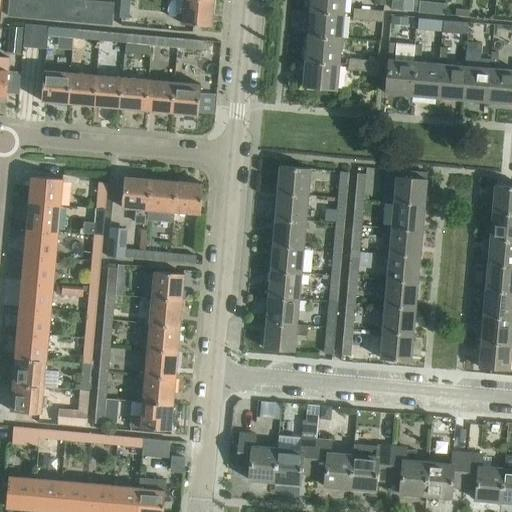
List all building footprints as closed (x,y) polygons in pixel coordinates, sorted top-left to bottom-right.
[(8,0),(7,16),(19,17),(20,0),(8,0)] [(20,0),(19,17),(29,18),(30,18),(31,0),(20,0)] [(31,0),(30,18),(40,19),(42,0),(31,0)] [(42,0),(40,19),(49,20),(51,20),(52,0),(42,0)] [(52,0),(51,20),(52,20),(62,21),(63,0),(52,0)] [(63,0),(62,21),(72,22),(74,0),(63,0)] [(74,0),(72,22),(73,22),(76,22),(79,22),(83,23),(85,1),(79,0),(78,0),(74,0)] [(121,0),(120,18),(129,19),(130,0),(121,0)] [(211,26),(213,0),(183,0),(181,24),(211,26)] [(310,0),(309,10),(343,13),(344,0),(310,0)] [(414,0),(393,0),(392,10),(418,13),(419,2),(415,2),(414,0)] [(85,1),(83,23),(94,24),(96,2),(95,1),(85,1)] [(420,1),(419,12),(426,13),(427,2),(420,1)] [(96,2),(94,24),(102,24),(112,25),(114,3),(105,2),(96,2)] [(352,20),(368,21),(368,11),(383,12),(383,17),(384,11),(353,8),(352,20)] [(309,10),(307,35),(341,39),(343,13),(309,10)] [(368,11),(368,21),(383,22),(383,17),(383,12),(368,11)] [(392,16),(392,24),(408,26),(409,18),(392,16)] [(418,18),(417,30),(442,32),(443,20),(418,18)] [(450,22),(449,35),(466,37),(467,24),(450,22)] [(47,49),(48,36),(49,27),(49,26),(25,24),(23,47),(47,49)] [(9,27),(8,41),(7,52),(22,53),(22,49),(24,28),(9,27)] [(49,27),(48,36),(73,38),(74,29),(49,27)] [(74,29),(73,38),(100,41),(101,31),(74,29)] [(101,31),(100,41),(126,43),(127,34),(101,31)] [(127,34),(126,43),(152,45),(152,36),(127,34)] [(307,35),(305,61),(339,63),(341,39),(307,35)] [(152,36),(152,45),(178,47),(179,38),(152,36)] [(179,38),(178,47),(203,50),(204,41),(179,38)] [(390,43),(385,93),(412,96),(415,61),(413,61),(414,46),(414,45),(390,43)] [(415,61),(412,96),(438,98),(441,64),(438,63),(421,61),(422,46),(414,45),(414,46),(413,61),(415,61)] [(441,64),(438,98),(463,100),(466,66),(464,66),(464,65),(446,63),(447,48),(440,47),(439,63),(438,63),(441,64)] [(466,66),(463,100),(488,102),(492,68),(490,68),(490,52),(480,51),(466,50),(464,65),(464,66),(466,66)] [(492,68),(488,102),(511,104),(511,69),(497,68),(498,52),(490,52),(490,68),(492,68)] [(0,95),(6,96),(9,58),(0,56),(0,95)] [(348,70),(363,71),(364,60),(349,59),(348,70)] [(364,60),(363,71),(378,72),(379,61),(364,60)] [(337,89),(339,63),(305,61),(303,86),(337,89)] [(42,101),(68,103),(71,73),(44,71),(42,101)] [(71,73),(68,103),(94,105),(97,76),(71,73)] [(97,76),(94,105),(120,108),(123,78),(97,76)] [(123,78),(120,108),(146,110),(148,80),(123,78)] [(148,80),(146,110),(172,112),(174,83),(148,80)] [(174,83),(172,112),(198,115),(201,85),(174,83)] [(199,106),(198,113),(216,115),(218,96),(218,94),(200,93),(200,94),(199,106)] [(280,166),(277,193),(308,196),(310,169),(280,166)] [(341,172),(338,199),(347,199),(349,172),(341,172)] [(357,173),(355,200),(363,201),(366,174),(357,173)] [(32,176),(29,203),(60,205),(62,179),(32,176)] [(396,176),(394,203),(424,206),(426,179),(396,176)] [(124,177),(122,208),(137,209),(136,223),(147,224),(148,210),(151,179),(124,177)] [(151,179),(148,210),(174,213),(177,182),(151,179)] [(99,182),(97,209),(105,209),(108,183),(99,182)] [(177,182),(174,213),(200,215),(203,184),(177,182)] [(511,186),(495,185),(493,212),(511,213),(511,186)] [(277,193),(275,219),(306,222),(308,196),(277,193)] [(338,199),(336,224),(345,225),(347,199),(338,199)] [(355,200),(353,225),(361,226),(363,201),(355,200)] [(29,203),(27,229),(57,231),(60,205),(29,203)] [(394,203),(391,229),(421,232),(424,206),(394,203)] [(95,215),(93,235),(103,235),(105,209),(97,209),(97,210),(95,215)] [(511,239),(511,213),(493,212),(490,238),(511,239)] [(275,219),(273,245),(303,247),(306,222),(275,219)] [(336,224),(334,250),(342,251),(345,225),(336,224)] [(353,225),(350,251),(359,252),(361,226),(353,225)] [(117,258),(144,260),(145,251),(140,251),(127,250),(128,229),(111,227),(108,257),(117,258)] [(27,229),(25,253),(55,257),(57,231),(27,229)] [(391,229),(389,255),(419,257),(421,232),(391,229)] [(93,235),(91,259),(101,260),(103,235),(93,235)] [(511,239),(490,238),(488,264),(511,265),(511,239)] [(273,245),(271,271),(301,274),(303,247),(273,245)] [(334,250),(331,276),(340,277),(342,251),(334,250)] [(145,251),(144,260),(170,263),(171,254),(145,251)] [(350,251),(348,278),(357,279),(357,278),(369,279),(370,272),(357,271),(358,261),(381,263),(382,254),(359,252),(350,251)] [(25,253),(22,282),(52,284),(55,257),(25,253)] [(171,254),(170,263),(196,265),(197,256),(171,254)] [(389,255),(387,281),(417,284),(419,257),(389,255)] [(91,259),(89,286),(98,287),(101,260),(91,259)] [(511,265),(488,264),(486,288),(511,291),(511,265)] [(108,267),(106,294),(114,295),(117,268),(108,267)] [(153,271),(151,298),(182,301),(184,274),(153,271)] [(271,271),(268,297),(299,300),(301,274),(271,271)] [(331,276),(329,302),(338,303),(340,277),(331,276)] [(348,278),(346,303),(354,305),(357,279),(348,278)] [(387,281),(385,306),(415,308),(417,284),(387,281)] [(22,282),(20,307),(50,308),(52,284),(22,282)] [(88,292),(87,312),(96,313),(98,287),(89,286),(83,286),(83,288),(57,285),(56,294),(62,294),(62,295),(83,297),(83,292),(88,292)] [(511,291),(486,288),(483,316),(511,318),(511,291)] [(106,294),(103,320),(112,321),(114,295),(106,294)] [(268,297),(266,323),(307,326),(307,325),(297,324),(299,300),(268,297)] [(151,298),(149,324),(179,327),(182,301),(151,298)] [(329,302),(327,328),(335,328),(338,303),(329,302)] [(346,303),(343,329),(352,329),(354,305),(346,303)] [(385,306),(382,333),(412,335),(415,308),(385,306)] [(20,307),(18,331),(48,333),(50,308),(20,307)] [(87,312),(84,337),(94,337),(96,313),(87,312)] [(511,318),(483,316),(481,342),(511,345),(511,335),(511,318)] [(103,320),(101,346),(110,347),(112,321),(103,320)] [(266,323),(264,348),(294,351),(296,335),(307,336),(307,326),(266,323)] [(149,324),(146,350),(177,353),(179,327),(149,324)] [(327,328),(325,353),(333,354),(335,328),(327,328)] [(343,329),(341,355),(350,356),(351,339),(362,340),(363,331),(352,330),(352,329),(343,329)] [(18,331),(15,358),(45,361),(48,333),(18,331)] [(382,333),(380,359),(410,361),(412,335),(382,333)] [(84,337),(83,353),(82,364),(92,365),(94,337),(84,337)] [(479,367),(509,370),(511,345),(481,342),(479,367)] [(101,346),(99,372),(107,373),(110,347),(101,346)] [(146,350),(144,376),(175,379),(177,353),(146,350)] [(15,358),(13,384),(43,387),(45,361),(15,358)] [(82,364),(80,390),(89,391),(92,365),(82,364)] [(99,372),(97,398),(105,399),(107,373),(99,372)] [(144,376),(142,402),(173,405),(175,379),(144,376)] [(41,413),(43,387),(13,384),(11,410),(41,413)] [(80,390),(78,411),(59,409),(58,424),(86,426),(89,391),(80,390)] [(97,398),(94,423),(103,424),(105,399),(97,398)] [(130,417),(130,427),(170,430),(173,405),(142,402),(141,417),(130,417)] [(321,406),(320,419),(331,420),(332,407),(323,406),(321,406)] [(39,445),(39,438),(40,429),(14,427),(12,443),(39,445)] [(39,438),(64,440),(66,431),(40,429),(39,438)] [(66,431),(64,440),(90,443),(91,434),(66,431)] [(249,480),(275,483),(278,448),(254,446),(255,434),(240,433),(237,468),(250,469),(249,480)] [(91,434),(90,443),(91,443),(117,445),(117,436),(91,434)] [(117,436),(117,445),(142,448),(142,438),(117,436)] [(168,458),(170,440),(142,438),(142,448),(142,455),(168,458)] [(278,448),(275,483),(300,485),(301,474),(313,475),(316,440),(302,438),(301,450),(278,448)] [(316,440),(313,475),(325,476),(324,487),(350,489),(353,455),(330,453),(331,441),(316,440)] [(353,455),(350,489),(376,491),(377,481),(389,482),(392,446),(377,445),(377,447),(367,446),(366,456),(353,455)] [(392,446),(389,482),(388,491),(399,492),(399,493),(426,496),(428,462),(405,460),(406,447),(392,446)] [(428,462),(426,496),(451,498),(452,488),(464,489),(468,453),(453,451),(452,464),(428,462)] [(468,453),(464,489),(476,490),(475,500),(501,503),(504,469),(481,466),(482,454),(468,453)] [(511,469),(504,469),(501,503),(511,503),(511,469)] [(6,507),(32,509),(35,479),(9,477),(6,507)] [(35,479),(32,509),(58,511),(61,481),(35,479)] [(61,481),(58,511),(64,511),(84,511),(87,484),(61,481)] [(87,484),(84,511),(110,511),(113,486),(87,484)] [(113,486),(110,511),(136,511),(139,489),(113,486)] [(139,489),(136,511),(163,511),(166,491),(139,489)]
